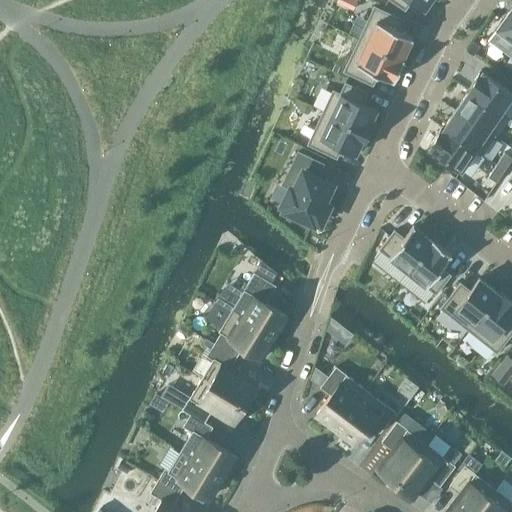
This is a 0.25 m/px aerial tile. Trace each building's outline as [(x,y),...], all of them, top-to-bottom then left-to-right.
[(391,0),(405,10),(411,0),(412,0),(425,9),(431,0),(391,0)] [(404,59),(403,58),(409,46),(413,37),(398,31),(403,20),(374,6),(359,38),(404,60),(404,59)] [(511,6),(489,39),(508,53),(511,47),(511,6)] [(344,71),(373,85),(378,74),(394,81),(404,60),(359,38),(344,71)] [(467,51),(474,55),(480,46),(473,41),(467,51)] [(511,91),(481,70),(467,90),(501,113),(511,95),(511,91)] [(367,93),(345,82),(340,93),(333,90),(323,111),(368,133),(375,119),(373,118),(376,110),(362,103),(367,93)] [(501,113),(467,90),(468,91),(456,109),(495,136),(495,135),(488,130),(501,113)] [(482,155),(495,136),(456,109),(444,127),(442,126),(442,127),(482,155)] [(337,158),(342,147),(356,153),(360,145),(362,146),(368,133),(323,111),(307,144),(337,158)] [(482,155),(442,127),(428,147),(461,170),(474,151),(481,155),(482,155)] [(332,184),(317,177),(323,164),(298,152),(291,166),(302,171),(294,188),(290,186),(281,204),(285,206),(283,209),(313,224),(315,221),(320,223),(329,205),(323,203),(332,184)] [(511,159),(511,157),(504,153),(496,165),(505,170),(511,159)] [(488,177),(497,182),(505,170),(496,165),(488,177)] [(404,238),(394,230),(379,249),(408,271),(433,239),(432,238),(431,239),(414,225),(404,238)] [(452,253),(433,239),(408,271),(436,293),(451,275),(441,267),(452,253)] [(254,273),(231,310),(275,337),(281,328),(279,327),(286,315),(266,303),(276,286),(254,273)] [(460,282),(440,307),(469,330),(498,293),(499,292),(480,277),(470,290),(460,282)] [(511,301),(499,291),(469,330),(497,352),(511,332),(511,323),(507,320),(511,313),(511,301)] [(221,333),(215,343),(236,357),(243,346),(263,358),(275,337),(231,310),(218,331),(221,333)] [(213,359),(202,378),(244,404),(256,384),(230,367),(236,357),(215,343),(207,356),(213,359)] [(511,371),(511,359),(507,355),(492,374),(503,383),(511,371)] [(326,424),(334,430),(366,389),(336,367),(321,387),(331,395),(316,414),(327,422),(326,424)] [(182,410),(190,415),(191,414),(204,422),(205,422),(211,412),(232,424),(244,404),(202,378),(182,410)] [(366,389),(334,430),(354,445),(370,424),(380,432),(395,412),(366,389)] [(392,449),(377,469),(396,483),(426,443),(407,429),(414,419),(405,413),(398,422),(397,421),(382,442),(392,449)] [(192,431),(180,451),(224,478),(237,457),(206,438),(213,426),(205,422),(204,422),(191,414),(190,415),(184,426),(192,431)] [(426,443),(396,483),(414,498),(430,478),(440,486),(455,465),(453,464),(463,452),(453,445),(452,447),(436,435),(428,445),(426,443)] [(165,469),(158,481),(179,494),(186,483),(210,498),(217,486),(219,487),(224,478),(180,451),(168,471),(165,469)] [(460,493),(445,511),(475,511),(494,488),(465,466),(450,486),(460,493)] [(494,488),(475,511),(511,511),(511,483),(505,478),(496,489),(494,488)] [(179,494),(158,481),(150,492),(162,500),(154,511),(185,511),(173,504),(179,494)]
